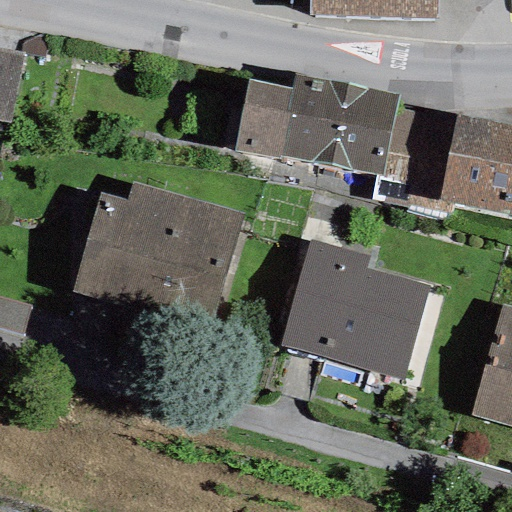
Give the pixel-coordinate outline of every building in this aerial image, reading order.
[(437,0),(308,0),(308,17),(437,20),(437,0)] [(23,56),(0,50),(0,121),(8,123),(23,56)] [(398,94),(293,74),(290,88),(248,80),(233,151),(280,160),(280,156),(375,174),(381,176),(395,109),(398,94)] [(453,121),(395,109),(381,176),(375,174),(370,200),(405,208),(406,205),(449,214),(451,204),(436,200),(453,121)] [(511,126),(454,114),(453,121),(436,200),(451,204),(511,216),(511,126)] [(125,200),(98,193),(70,293),(209,332),(242,214),(130,183),(125,200)] [(368,257),(309,240),(279,346),(402,381),(429,286),(365,269),(368,257)] [(511,306),(501,304),(470,417),(511,428),(511,306)]
